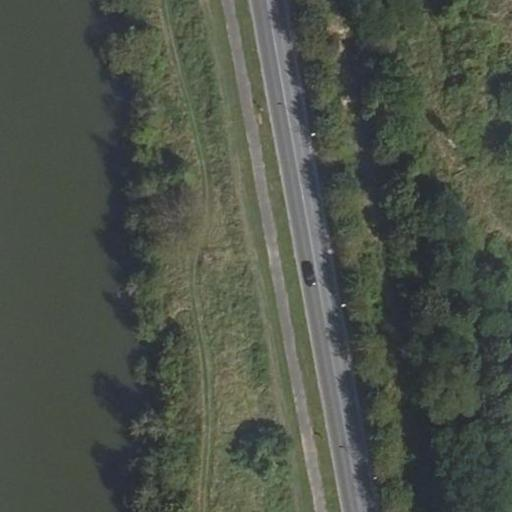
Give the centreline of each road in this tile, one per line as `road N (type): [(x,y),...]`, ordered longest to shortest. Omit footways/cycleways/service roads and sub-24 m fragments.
road 1 (secondary): [(360,511),(267,0)]
road 2 (track): [(428,0),(429,51),(453,157),(511,251)]
